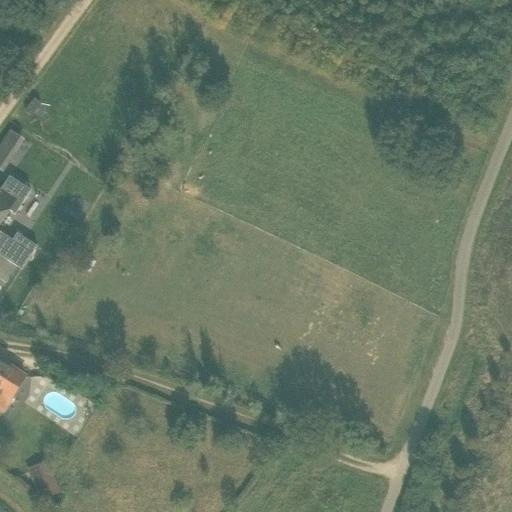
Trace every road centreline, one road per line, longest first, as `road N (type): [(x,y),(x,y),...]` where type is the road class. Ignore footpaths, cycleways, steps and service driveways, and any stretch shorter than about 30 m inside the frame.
road 1 (track): [(0,345),(69,359),(400,477)]
road 2 (unclassified): [(511,123),(469,231),(448,357),(386,511)]
road 3 (track): [(87,0),(0,117)]
